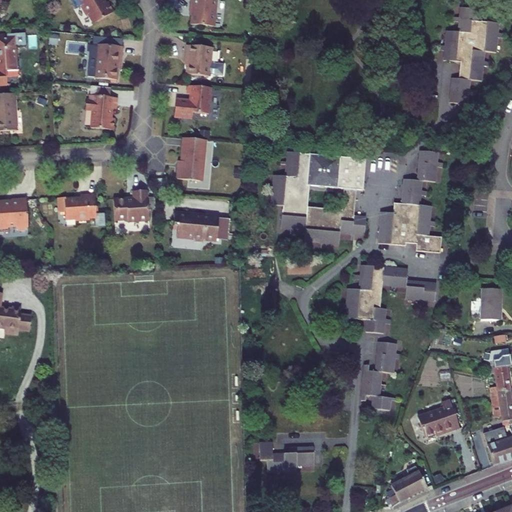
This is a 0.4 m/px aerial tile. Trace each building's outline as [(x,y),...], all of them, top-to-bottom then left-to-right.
[(103,0),(70,0),(76,9),(81,6),(86,15),(88,14),(94,24),(114,13),(108,3),(105,4),(103,0)] [(191,25),(214,27),(217,0),(191,0),(190,9),(192,9),(192,16),(191,25)] [(459,79),(453,79),(450,104),(468,105),(468,94),(474,95),(474,91),(469,91),(470,80),(481,82),(483,67),(488,67),(488,63),(483,62),(484,52),(495,53),(497,38),(502,38),(502,34),(497,33),(498,24),(480,22),(480,27),(476,27),(476,22),(477,10),(460,8),(459,18),(454,17),(453,22),(459,22),(458,32),(446,31),(445,47),(440,46),(439,51),(445,51),(444,61),(461,62),(459,79)] [(285,27),(295,22),(289,9),(278,14),(285,27)] [(20,70),(19,61),(17,61),(16,44),(23,44),(22,34),(15,34),(0,35),(0,70),(0,71),(0,70),(0,86),(7,86),(6,71),(20,70)] [(49,43),(57,44),(58,35),(50,34),(49,43)] [(119,55),(122,56),(123,47),(98,45),(98,53),(93,53),(89,57),(87,72),(91,76),(95,77),(95,79),(118,81),(118,69),(119,55)] [(186,75),(189,75),(210,77),(212,48),(187,45),(186,60),(188,60),(187,65),(186,75)] [(192,113),(209,114),(211,88),(188,85),(187,94),(190,94),(189,100),(176,99),(174,117),(192,119),(192,113)] [(117,98),(110,98),(111,88),(97,87),(96,96),(90,95),(89,101),(86,101),(86,110),(92,111),(91,129),(113,131),(115,119),(112,118),(112,109),(116,109),(117,98)] [(0,131),(17,131),(15,93),(0,94),(0,131)] [(200,138),(208,138),(209,131),(201,130),(200,138)] [(200,181),(201,169),(203,169),(206,140),(183,138),(181,161),(180,167),(178,167),(177,179),(200,181)] [(443,164),(437,163),(438,153),(420,152),(417,181),(404,180),(402,203),(413,204),(411,234),(422,235),(422,245),(417,244),(416,250),(440,253),(441,237),(429,236),(430,227),(435,227),(435,223),(430,222),(431,207),(420,206),(421,196),(426,196),(427,191),(421,191),(422,181),(435,182),(436,168),(442,168),(443,164)] [(344,189),(356,190),(363,191),(366,159),(287,153),(287,163),(281,163),(281,165),(286,166),(285,177),(273,176),(271,205),(283,206),(289,207),(289,199),(296,200),(296,190),(290,189),(291,177),(307,179),(306,186),(309,186),(344,189)] [(340,227),(341,215),(354,217),(356,190),(344,189),(342,210),(307,207),(309,186),(306,186),(307,179),(291,177),(290,189),(296,190),(296,200),(289,199),(289,207),(283,206),(283,210),(307,213),(306,224),(318,225),(318,219),(329,219),(328,226),(340,227)] [(127,220),(127,222),(149,221),(147,191),(133,191),(133,198),(114,199),(114,221),(127,220)] [(98,214),(98,206),(96,206),(95,194),(80,195),(80,198),(65,199),(65,198),(57,198),(58,212),(65,212),(66,220),(75,219),(75,221),(90,220),(90,218),(96,218),(96,215),(98,214)] [(20,230),(26,230),(29,227),(26,198),(12,199),(12,201),(12,202),(6,203),(4,201),(0,201),(0,229),(8,229),(8,227),(16,227),(16,229),(20,230)] [(408,215),(406,243),(417,244),(422,245),(422,235),(411,234),(413,204),(402,203),(394,202),(393,213),(408,215)] [(354,240),(355,234),(364,235),(366,217),(354,217),(341,215),(340,227),(328,226),(329,219),(318,219),(318,225),(306,224),(307,213),(283,210),(281,229),(291,229),(290,235),(293,235),(293,230),(305,231),(304,242),(339,245),(340,233),(352,234),(352,240),(354,240)] [(381,212),(378,244),(406,246),(406,243),(408,215),(393,213),(381,212)] [(195,218),(190,217),(190,214),(175,213),(174,226),(177,226),(176,237),(193,239),(195,241),(203,242),(205,240),(217,241),(219,217),(195,214),(195,218)] [(364,307),(366,291),(377,292),(379,267),(362,266),(361,276),(355,275),(355,280),(360,281),(360,290),(348,290),(347,304),(342,304),(341,308),(347,309),(346,319),(363,320),(364,307)] [(425,306),(425,300),(434,301),(436,283),(407,281),(407,270),(384,268),(383,285),(392,286),(392,291),(396,291),(397,286),(406,287),(405,298),(421,300),(420,305),(425,306)] [(502,290),(481,289),(480,320),(498,321),(499,308),(501,308),(502,290)] [(364,307),(367,308),(381,309),(382,292),(377,292),(366,291),(364,307)] [(11,307),(11,309),(0,307),(0,305),(1,293),(0,293),(0,326),(5,327),(5,333),(15,334),(18,335),(19,329),(29,330),(30,315),(20,314),(21,308),(11,307)] [(385,319),(386,309),(381,309),(367,308),(366,321),(365,333),(384,334),(384,324),(390,324),(390,320),(385,319)] [(401,355),(396,354),(396,345),(378,342),(376,372),(369,371),(369,366),(364,366),(361,401),(366,402),(366,396),(373,397),(372,409),(390,411),(391,400),(396,401),(397,398),(380,397),(382,373),(393,373),(395,359),(400,359),(401,355)] [(506,367),(510,366),(508,357),(502,358),(501,359),(505,358),(506,367)] [(506,367),(505,358),(501,359),(498,364),(493,364),(493,368),(506,367)] [(493,368),(494,374),(497,387),(497,391),(510,390),(506,367),(493,368)] [(497,391),(497,387),(490,388),(495,418),(502,416),(497,391)] [(502,422),(509,421),(510,425),(511,424),(511,404),(510,390),(497,391),(502,416),(502,422)] [(450,401),(442,403),(443,408),(417,417),(424,438),(434,434),(451,429),(451,431),(460,428),(450,401)] [(435,437),(451,431),(451,429),(434,434),(435,437)] [(490,431),(484,433),(493,466),(511,459),(511,443),(510,438),(508,439),(501,442),(498,434),(492,436),(490,431)] [(290,454),(272,454),(272,443),(260,443),(260,461),(267,461),(267,472),(298,471),(297,466),(314,465),(314,447),(290,448),(290,454)] [(396,495),(389,499),(393,507),(427,488),(416,466),(410,470),(407,470),(409,477),(391,487),(394,491),(396,495)]
